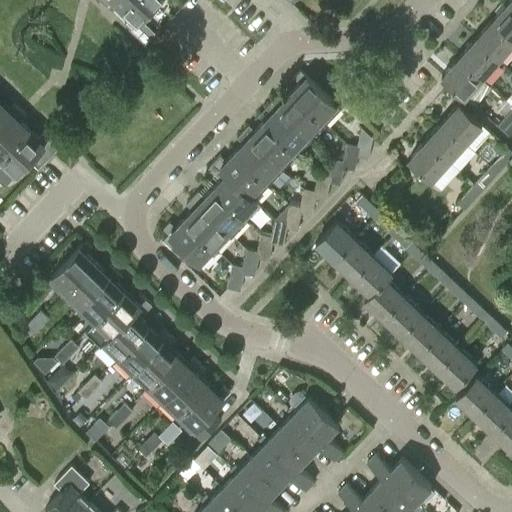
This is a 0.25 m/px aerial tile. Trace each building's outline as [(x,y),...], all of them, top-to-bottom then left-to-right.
[(125,0),(121,5),(130,13),(124,19),(130,25),(154,0),(125,0)] [(508,0),(492,18),(511,36),(511,2),(509,0),(508,0)] [(475,37),(496,56),(511,38),(511,36),(492,18),(475,37)] [(458,55),(480,75),(496,56),(475,37),(458,55)] [(480,75),(458,55),(441,74),(463,94),(480,75)] [(511,72),(504,65),(491,80),(503,91),(492,104),(504,115),(511,105),(511,72)] [(292,90),(325,121),(340,105),(300,68),(294,75),(300,81),(292,90)] [(271,99),(311,136),(325,121),(292,90),(284,99),(278,92),(271,99)] [(0,99),(0,129),(21,108),(16,102),(9,109),(0,99)] [(264,120),(296,151),(311,136),(271,99),(266,105),(272,111),(264,120)] [(443,120),(466,141),(483,123),(460,102),(443,120)] [(0,159),(30,129),(20,120),(27,113),(21,108),(0,129),(0,159)] [(511,129),(511,115),(501,128),(508,134),(511,129)] [(243,129),(283,166),(296,151),(264,120),(256,129),(249,123),(243,129)] [(426,138),(460,169),(449,159),(466,141),(443,120),(426,138)] [(361,126),(358,144),(357,153),(358,153),(368,155),(372,135),(361,126)] [(30,129),(0,159),(0,172),(9,181),(14,176),(13,175),(29,158),(38,166),(59,145),(45,131),(39,137),(30,129)] [(236,151),(268,181),(283,166),(243,129),(237,136),(244,142),(236,151)] [(460,169),(426,138),(409,157),(442,188),(460,169)] [(344,165),(355,167),(358,153),(357,153),(358,144),(346,142),(343,158),(344,159),(343,165),(344,165)] [(490,164),(497,171),(511,155),(511,149),(507,145),(490,164)] [(215,160),(254,197),(268,181),(236,151),(227,160),(220,153),(215,160)] [(329,180),(329,181),(329,180),(340,182),(344,165),(343,165),(344,159),(343,158),(343,159),(332,157),(329,174),(330,174),(329,180)] [(214,186),(246,217),(259,203),(253,197),(254,197),(215,160),(209,166),(222,178),(214,186)] [(497,171),(490,164),(473,182),(481,189),(497,171)] [(315,196),(316,196),(316,195),(326,198),(329,181),(329,180),(330,174),(329,174),(318,172),(315,189),(316,189),(315,196)] [(481,189),(473,182),(456,201),(464,207),(481,189)] [(193,196),(232,233),(246,217),(214,186),(205,196),(199,190),(193,196)] [(301,211),(312,213),(316,196),(315,196),(316,189),(315,189),(304,187),(300,205),(301,205),(300,210),(301,211)] [(386,188),(379,195),(386,202),(390,198),(390,192),(386,188)] [(374,216),(381,209),(362,192),(356,199),(374,216)] [(186,217),(218,248),(232,233),(193,196),(187,203),(193,209),(186,217)] [(287,226),(298,228),(301,211),(300,210),(301,205),(300,205),(290,203),(286,220),(287,220),(287,225),(287,226)] [(392,233),(399,226),(381,209),(374,216),(392,233)] [(218,248),(186,217),(177,226),(171,220),(165,227),(170,232),(178,240),(203,263),(218,248)] [(287,220),(286,220),(275,218),(272,234),(273,234),(272,240),(273,241),(283,243),(287,226),(287,225),(287,220)] [(335,257),(356,235),(338,218),(316,240),(335,257)] [(410,250),(417,243),(399,226),(392,233),(410,250)] [(164,239),(172,246),(178,240),(170,232),(164,239)] [(259,256),(269,259),(273,241),(272,240),(273,234),(272,234),(261,232),(258,250),(259,250),(258,256),(259,256)] [(356,235),(335,257),(353,275),(374,252),(356,235)] [(64,292),(96,260),(88,252),(94,246),(87,239),(49,278),(64,292)] [(428,267),(435,260),(417,243),(410,250),(428,267)] [(259,250),(258,250),(247,248),(244,265),(245,265),(243,271),(244,272),(254,274),(258,256),(259,256),(258,256),(259,250)] [(374,252),(353,275),(370,291),(365,297),(392,269),(374,252)] [(96,260),(64,292),(79,307),(117,268),(111,262),(105,268),(96,260)] [(446,284),(453,277),(435,260),(428,267),(446,284)] [(245,265),(244,265),(233,262),(228,287),(241,289),(244,272),(243,271),(245,265)] [(94,321),(126,289),(117,281),(123,274),(117,268),(79,307),(94,321)] [(392,269),(365,297),(383,314),(404,292),(387,276),(392,270),(392,269)] [(464,301),(471,295),(453,277),(446,284),(464,301)] [(94,322),(88,328),(102,342),(147,297),(140,291),(134,297),(126,289),(94,321),(94,322)] [(404,292),(383,314),(401,332),(422,309),(404,292)] [(482,319),(489,312),(471,295),(464,301),(482,319)] [(147,297),(102,342),(117,357),(149,324),(140,316),(153,303),(147,297)] [(33,315),(41,323),(49,315),(41,307),(33,315)] [(422,309),(401,332),(419,349),(440,326),(422,309)] [(489,312),(482,319),(500,336),(507,329),(489,312)] [(41,323),(33,315),(24,324),(32,332),(41,323)] [(149,324),(117,357),(132,371),(171,332),(164,325),(157,332),(149,324)] [(440,326),(419,349),(437,366),(458,344),(440,326)] [(147,385),(179,353),(170,344),(177,338),(171,332),(132,371),(147,385)] [(63,344),(71,352),(80,344),(72,336),(63,344)] [(511,357),(511,345),(507,341),(501,347),(511,357)] [(71,352),(63,344),(55,353),(63,361),(71,352)] [(458,344),(437,366),(455,383),(477,361),(458,344)] [(179,353),(147,385),(162,400),(200,360),(194,354),(188,361),(179,353)] [(200,360),(162,400),(178,414),(209,381),(200,373),(207,366),(200,360)] [(64,380),(55,371),(47,379),(56,388),(64,380)] [(86,381),(94,388),(103,379),(95,372),(86,381)] [(474,413),(496,390),(477,372),(456,395),(474,413)] [(94,388),(86,381),(79,388),(87,396),(94,388)] [(218,390),(209,381),(178,414),(202,438),(222,417),(213,408),(231,390),(224,383),(218,390)] [(79,388),(72,395),(77,399),(83,393),(79,388)] [(511,406),(496,390),(474,413),(491,430),(511,408),(511,406)] [(291,406),(290,406),(324,439),(320,442),(328,450),(337,442),(328,434),(339,423),(310,395),(298,408),(293,403),(291,406)] [(124,400),(116,409),(124,417),(132,408),(124,400)] [(292,413),(280,426),(309,454),(320,442),(324,439),(290,406),(288,409),(292,413)] [(511,408),(491,430),(510,447),(511,446),(511,445),(511,408)] [(116,409),(108,417),(109,418),(114,422),(116,424),(124,417),(116,409)] [(80,410),(73,417),(80,423),(87,416),(80,410)] [(95,414),(83,429),(94,438),(106,422),(95,414)] [(264,433),(261,436),(295,468),(291,472),(300,480),(307,472),(299,464),(309,454),(280,426),(269,437),(264,433)] [(155,446),(163,438),(155,430),(146,438),(155,446)] [(263,443),(251,455),(280,483),(291,472),(295,468),(261,436),(259,439),(263,443)] [(146,438),(143,442),(139,446),(147,454),(155,446),(146,438)] [(337,442),(328,450),(336,458),(340,454),(345,449),(337,442)] [(372,456),(368,460),(376,468),(384,459),(376,451),(372,456)] [(125,466),(130,461),(122,452),(117,457),(125,466)] [(236,463),(233,466),(266,498),(262,503),(270,511),(279,501),(271,493),(280,483),(251,455),(240,467),(236,463)] [(392,466),(388,471),(422,504),(425,501),(419,496),(431,483),(403,455),(392,466)] [(383,475),(373,485),(400,511),(403,511),(413,502),(419,507),(422,504),(388,471),(392,466),(384,459),(376,468),(383,475)] [(90,481),(80,471),(71,463),(54,481),(62,489),(45,508),(49,511),(76,511),(88,499),(80,491),(90,481)] [(234,473),(222,485),(249,511),(252,511),(262,503),(266,498),(233,466),(230,469),(234,473)] [(307,472),(300,480),(308,488),(311,484),(316,480),(307,472)] [(343,486),(339,490),(347,497),(355,489),(347,481),(343,486)] [(207,493),(204,496),(220,511),(249,511),(222,485),(211,497),(207,493)] [(362,496),(358,500),(370,511),(400,511),(373,485),(362,496)] [(354,505),(347,511),(370,511),(358,500),(362,496),(355,489),(347,497),(354,505)] [(196,511),(220,511),(204,496),(201,499),(205,503),(196,511)] [(101,511),(88,499),(76,511),(121,511),(116,507),(111,511),(101,511)] [(279,501),(270,511),(271,511),(284,511),(287,509),(279,501)]
